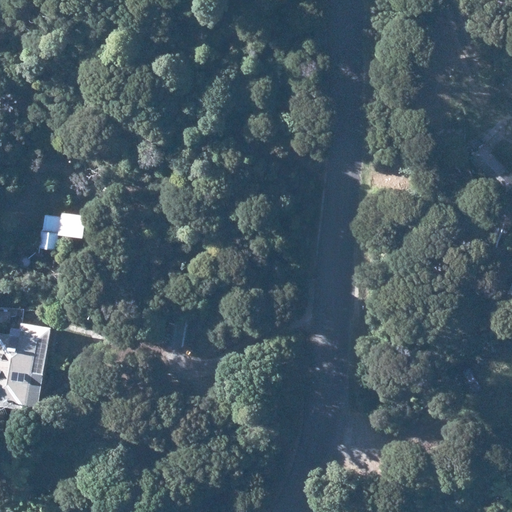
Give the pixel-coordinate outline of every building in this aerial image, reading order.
[(511,174),(511,167),(482,135),(468,148),(502,184),(511,174)] [(0,186),(1,187),(9,174),(0,169),(0,186)] [(60,205),(58,228),(83,230),(84,207),(60,205)] [(40,241),(56,242),(59,210),(42,209),(40,241)] [(155,343),(182,347),(187,312),(160,309),(155,343)] [(0,394),(36,400),(48,322),(19,318),(18,322),(9,321),(8,329),(0,328),(0,394)] [(511,442),(489,441),(488,463),(511,465),(511,442)]
